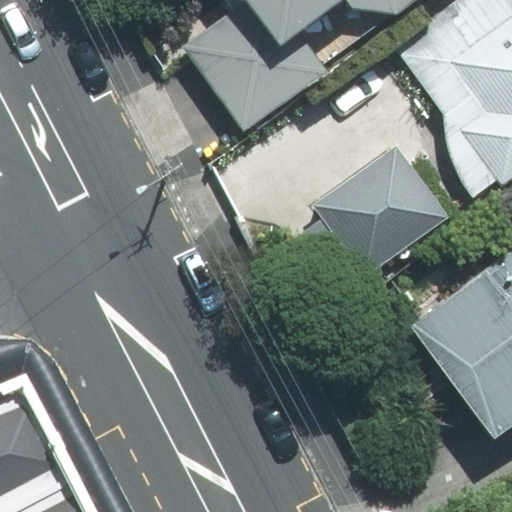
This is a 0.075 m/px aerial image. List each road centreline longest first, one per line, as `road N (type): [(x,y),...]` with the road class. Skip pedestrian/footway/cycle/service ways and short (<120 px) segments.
road 1 (tertiary): [(74,197),(236,511)]
road 2 (tertiary): [(0,56),(74,197)]
